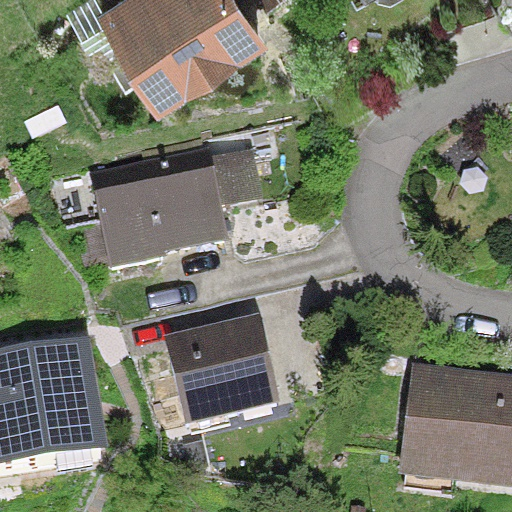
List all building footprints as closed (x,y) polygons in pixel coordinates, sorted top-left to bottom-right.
[(232,0),(116,0),(104,7),(154,96),(255,39),(232,0)] [(200,162),(99,182),(114,260),(215,240),(200,162)] [(251,327),(174,347),(193,422),(271,402),(251,327)] [(74,357),(0,369),(0,477),(91,463),(74,357)] [(511,385),(407,371),(394,467),(511,483),(511,385)]
